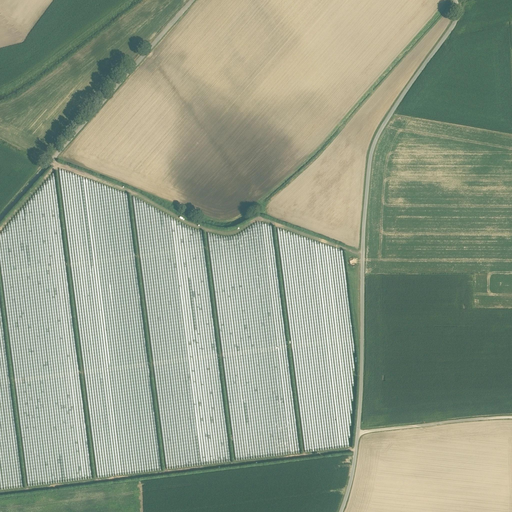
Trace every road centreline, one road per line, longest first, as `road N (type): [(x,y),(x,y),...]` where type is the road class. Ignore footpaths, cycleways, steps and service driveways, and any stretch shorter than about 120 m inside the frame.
road 1 (unclassified): [(358,433),(371,151),(455,23),(455,0)]
road 2 (track): [(50,160),(138,192),(193,224),(223,232),(259,217),(362,253)]
road 3 (unclassified): [(192,0),(0,219)]
road 4 (unclassified): [(511,417),(358,433)]
